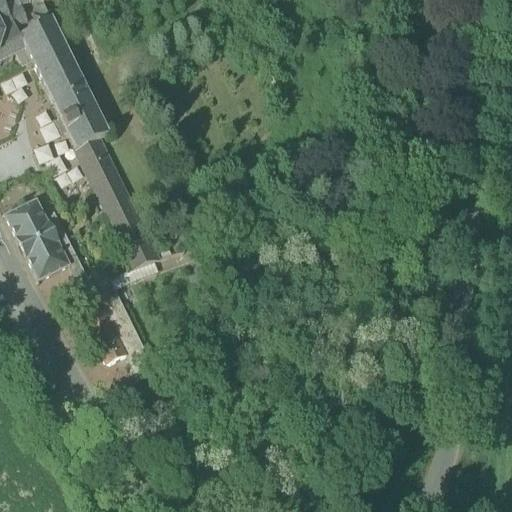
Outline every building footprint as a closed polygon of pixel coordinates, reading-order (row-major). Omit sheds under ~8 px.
[(0,0),(0,66),(24,54),(25,54),(8,19),(42,2),(43,5),(53,0),(0,0)] [(26,56),(132,271),(133,273),(157,264),(98,144),(108,139),(42,6),(43,5),(42,2),(8,19),(25,54),(26,57),(26,56)] [(47,148),(34,154),(40,167),(53,161),(47,148)] [(3,221),(4,221),(15,244),(14,244),(24,264),(25,263),(37,286),(63,273),(75,297),(93,291),(51,214),(50,215),(51,217),(43,221),(35,205),(3,221)] [(132,390),(143,384),(147,382),(146,381),(144,382),(136,367),(145,362),(105,285),(93,291),(75,297),(77,300),(71,302),(103,366),(110,369),(110,368),(112,367),(122,363),(134,387),(132,388),(132,390)]
